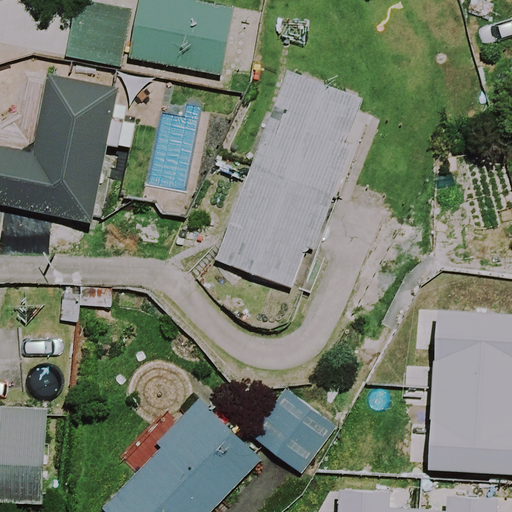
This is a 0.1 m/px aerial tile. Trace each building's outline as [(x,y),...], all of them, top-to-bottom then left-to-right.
[(119,60),(128,62),(217,78),(229,12),(189,5),(190,0),(138,0),(137,9),(89,0),(74,0),(63,62),(117,71),(119,60)] [(113,89),(24,76),(18,119),(40,122),(36,148),(0,142),(0,209),(93,223),(104,148),(123,150),(127,123),(109,120),(113,89)] [(304,250),(311,253),(354,150),(343,145),(359,105),(288,76),(212,260),(287,291),(304,250)] [(335,429),(284,392),(249,440),(300,477),(335,429)] [(210,511),(259,460),(199,403),(99,511),(100,511),(210,511)] [(511,413),(511,406),(429,404),(424,511),(505,511),(506,496),(511,496),(511,429),(511,430),(511,413)] [(0,504),(44,506),(45,409),(0,407),(0,504)]
